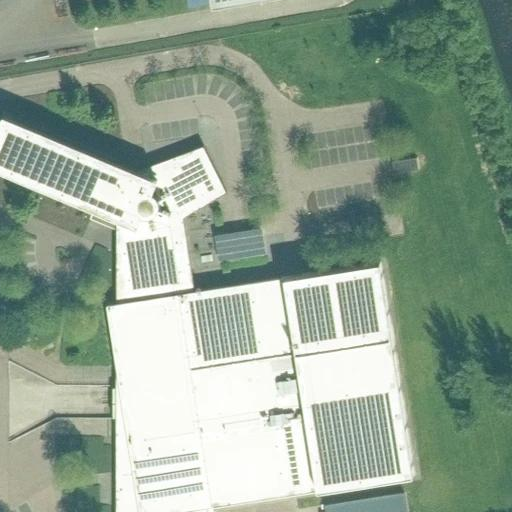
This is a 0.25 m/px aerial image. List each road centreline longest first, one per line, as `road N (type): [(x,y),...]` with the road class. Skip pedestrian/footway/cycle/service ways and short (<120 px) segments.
road 1 (unknown): [(113,75),(161,56),(229,49),(256,69),(283,163)]
road 2 (unknown): [(113,75),(148,104),(217,103),(244,169)]
